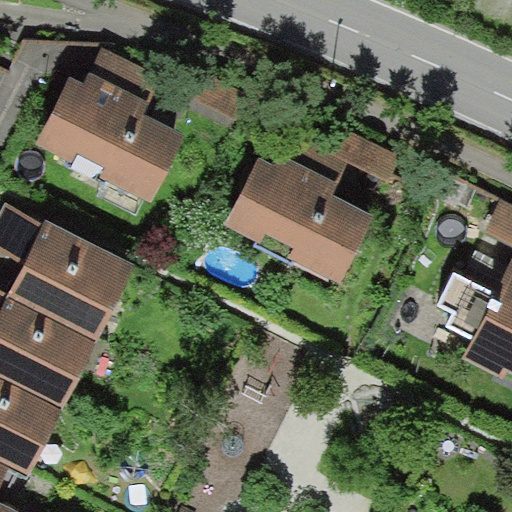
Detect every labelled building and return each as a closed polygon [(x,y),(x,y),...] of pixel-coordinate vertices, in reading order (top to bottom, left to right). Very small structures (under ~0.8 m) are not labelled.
[(70,79),(36,145),(152,202),(185,135),(70,79)] [(259,164),(227,229),(337,283),(369,217),(259,164)] [(44,226),(5,197),(0,209),(0,247),(27,263),(9,291),(100,338),(134,271),(44,226)] [(511,276),(505,272),(462,358),(511,379),(511,276)] [(8,297),(0,290),(0,376),(64,410),(99,342),(8,297)] [(0,378),(0,462),(13,469),(31,479),(66,411),(0,378)] [(0,462),(0,495),(13,469),(0,462)]
